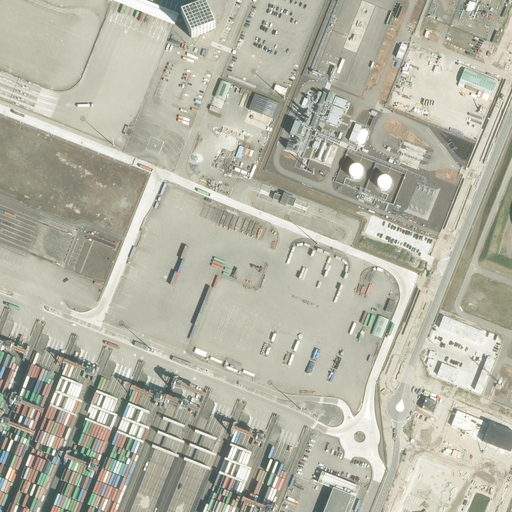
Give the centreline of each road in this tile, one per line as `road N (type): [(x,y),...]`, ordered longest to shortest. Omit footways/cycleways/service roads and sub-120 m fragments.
road 1 (secondary): [(403,394),(511,113)]
road 2 (unknown): [(92,323),(158,174)]
road 3 (unknown): [(129,0),(99,78),(62,104)]
